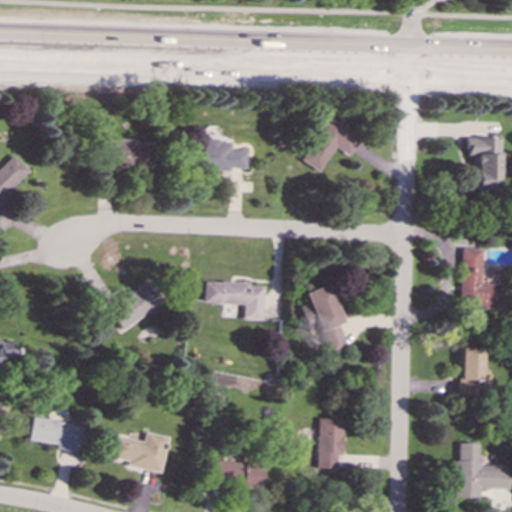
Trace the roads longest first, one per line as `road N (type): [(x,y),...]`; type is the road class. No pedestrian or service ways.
road 1 (secondary): [(511,43),(0,22)]
road 2 (secondary): [(0,58),(511,75)]
road 3 (residential): [(396,511),(411,41)]
road 4 (residential): [(402,237),(117,225),(62,247)]
